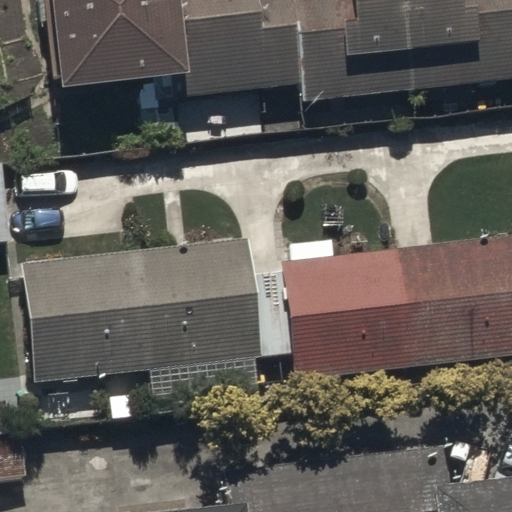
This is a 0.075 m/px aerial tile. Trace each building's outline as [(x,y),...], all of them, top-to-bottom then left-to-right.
[(30,0),(40,94),(151,82),(154,109),(291,94),(281,0),(30,0)] [(281,0),(293,109),(511,85),(511,33),(508,0),(281,0)] [(511,247),(275,273),(287,389),(511,364),(511,247)] [(234,248),(6,272),(19,391),(247,366),(234,248)] [(428,456),(233,478),(236,511),(433,511),(431,490),(428,456)] [(511,511),(511,482),(431,490),(433,511),(511,511)]
